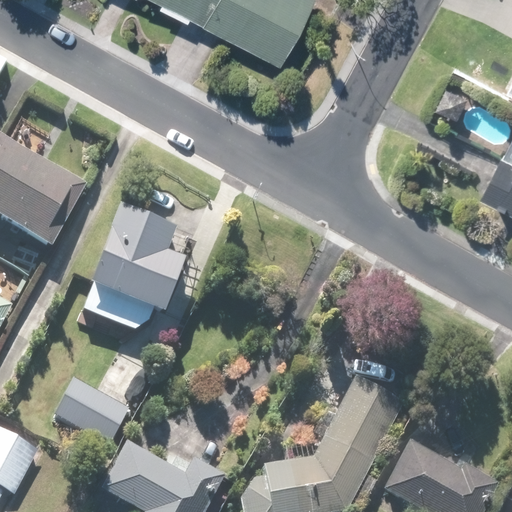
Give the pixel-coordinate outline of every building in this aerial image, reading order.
[(311,0),(161,0),(277,63),(311,0)] [(85,185),(0,137),(0,219),(50,248),(85,185)] [(511,151),(508,149),(486,190),(511,203),(511,151)] [(122,210),(91,287),(163,316),(185,259),(164,251),(173,230),(122,210)] [(0,324),(10,307),(0,301),(0,324)] [(353,380),(312,461),(263,471),(265,480),(251,483),(238,500),(240,511),(343,511),(346,511),(401,404),(353,380)] [(126,411),(72,382),(53,417),(107,447),(126,411)] [(0,511),(0,495),(26,447),(0,433),(0,511)] [(408,446),(383,493),(417,511),(481,511),(496,486),(463,468),(460,473),(408,446)] [(205,511),(223,478),(176,454),(168,469),(125,447),(100,494),(135,511),(205,511)]
